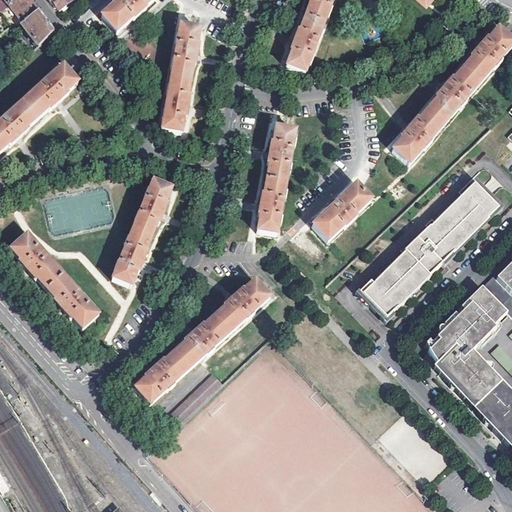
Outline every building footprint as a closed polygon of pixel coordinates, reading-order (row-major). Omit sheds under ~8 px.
[(1,0),(0,1),(0,11),(2,13),(18,0),(1,0)] [(27,0),(18,0),(2,13),(8,22),(16,16),(22,25),(38,13),(30,3),(27,0)] [(52,0),(49,3),(54,8),(56,8),(59,12),(72,1),(71,0),(52,0)] [(120,32),(156,0),(120,0),(122,2),(102,19),(117,35),(120,32)] [(286,69),(305,76),(334,0),(312,0),(297,40),(294,39),(293,43),(292,46),(294,47),(286,69)] [(38,13),(22,25),(21,26),(39,48),(53,33),(51,30),(38,13)] [(200,32),(181,28),(162,133),(182,136),(186,114),(188,114),(189,110),(189,106),(187,106),(195,62),(197,62),(198,58),(198,55),(196,55),(200,32)] [(393,153),(409,167),(511,48),(511,44),(497,31),(482,49),(481,48),(476,54),(477,55),(448,89),(446,88),(441,94),(443,95),(413,129),(411,128),(406,134),(408,135),(393,153)] [(144,60),(154,49),(135,32),(125,44),(144,60)] [(64,69),(0,126),(0,155),(15,142),(17,144),(20,142),(23,139),(21,137),(55,107),(57,109),(60,106),(62,104),(60,102),(78,86),(64,69)] [(293,135),(275,132),(271,153),(269,153),(268,157),(267,160),(270,161),(262,205),(260,205),(259,209),(258,212),(260,212),(256,235),(276,238),(293,135)] [(485,191),(474,179),(471,182),(474,185),(482,193),(485,191)] [(112,282),(130,289),(139,268),(141,269),(142,266),(144,262),(141,261),(159,220),(161,221),(162,217),(164,214),(161,213),(170,193),(152,185),(112,282)] [(477,231),(488,220),(487,219),(491,215),(498,209),(482,193),(474,185),(430,228),(429,227),(403,253),(404,254),(373,285),(370,282),(359,293),(371,305),(382,316),(386,320),(392,313),(396,309),(397,310),(409,298),(417,290),(429,278),(428,277),(441,264),(443,262),(441,259),(445,255),(449,251),(453,255),(472,235),(477,231)] [(337,205),(335,203),(330,208),(331,210),(312,228),(327,244),(372,203),(356,187),(337,205)] [(503,209),(500,206),(498,209),(491,215),(494,218),(503,209)] [(68,315),(83,332),(99,317),(27,238),(11,252),(27,270),(26,271),(28,274),(30,276),(32,275),(62,309),(60,310),(63,313),(66,317),(68,315)] [(453,255),(449,251),(445,255),(441,259),(443,262),(441,264),(444,267),(454,256),(453,255)] [(511,268),(498,282),(511,295),(511,268)] [(511,295),(498,282),(495,279),(483,291),(487,294),(509,316),(511,319),(511,295)] [(135,391),(150,407),(270,301),(255,284),(238,299),(236,297),(233,301),(230,303),(231,305),(198,335),(196,333),(193,336),(190,339),(192,340),(158,371),(156,369),(153,371),(151,374),(152,375),(135,391)] [(419,292),(417,290),(409,298),(411,300),(419,292)] [(466,314),(487,294),(483,291),(463,311),(466,314)] [(371,305),(359,293),(356,296),(368,307),(371,305)] [(511,395),(492,375),(485,368),(473,355),(478,350),(497,331),(495,329),(499,326),(509,316),(487,294),(466,314),(465,316),(461,320),(460,320),(442,337),(439,341),(442,344),(430,355),(439,368),(444,374),(449,378),(465,395),(470,401),(472,399),(480,407),(478,409),(479,410),(481,408),(489,416),(487,418),(488,419),(502,434),(508,440),(505,444),(511,450),(511,448),(511,395)] [(394,316),(392,313),(386,320),(382,316),(379,319),(385,325),(394,316)] [(442,337),(460,320),(458,319),(452,322),(452,324),(445,330),(444,330),(442,331),(440,334),(441,335),(442,337)] [(497,331),(478,350),(480,352),(481,353),(493,341),(496,340),(501,333),(502,330),(501,328),(499,326),(495,329),(497,331)] [(442,344),(439,341),(433,346),(431,344),(428,347),(430,355),(442,344)] [(511,360),(501,349),(494,355),(511,373),(511,372),(511,360)] [(511,377),(488,354),(483,359),(511,386),(511,377)] [(485,368),(492,375),(493,373),(493,370),(491,367),(486,366),(485,368)] [(444,374),(439,368),(436,371),(441,377),(444,374)] [(212,376),(162,424),(172,434),(221,387),(212,376)] [(465,395),(449,378),(446,382),(452,388),(453,391),(454,392),(456,392),(461,398),(465,395)] [(472,399),(470,401),(469,402),(477,410),(478,409),(480,407),(472,399)] [(481,408),(479,410),(478,411),(486,419),(487,418),(489,416),(481,408)] [(502,434),(488,419),(485,422),(487,424),(487,426),(488,428),(490,427),(499,437),(502,434)] [(0,474),(0,492),(2,496),(10,491),(0,474)]
